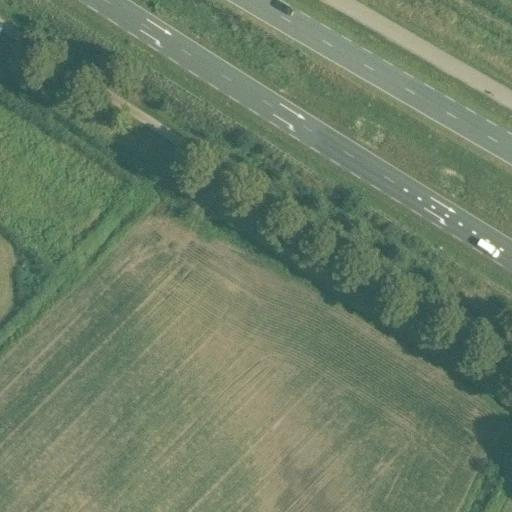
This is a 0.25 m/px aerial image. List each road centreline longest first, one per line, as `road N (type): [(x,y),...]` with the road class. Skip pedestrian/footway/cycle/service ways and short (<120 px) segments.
road 1 (track): [(511,360),(0,21)]
road 2 (primary): [(102,0),(511,257)]
road 3 (primary): [(511,150),(251,0)]
road 4 (unclassified): [(511,100),(336,0)]
